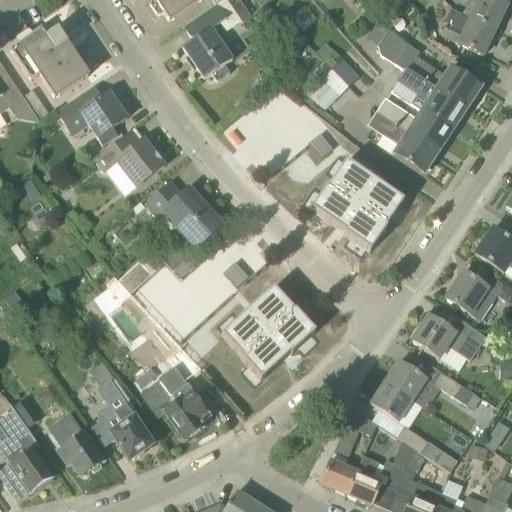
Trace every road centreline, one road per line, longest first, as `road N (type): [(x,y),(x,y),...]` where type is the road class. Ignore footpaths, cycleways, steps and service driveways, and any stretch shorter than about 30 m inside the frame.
road 1 (residential): [(382,322),(232,184),(100,0)]
road 2 (residential): [(382,322),(511,129)]
road 3 (unclassified): [(240,454),(338,376),(382,322)]
road 4 (residential): [(107,511),(240,454)]
